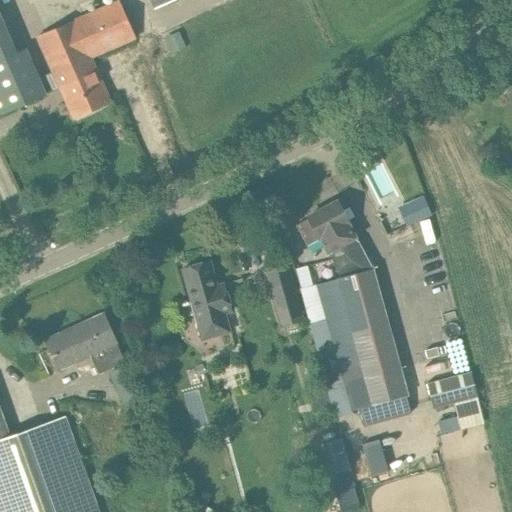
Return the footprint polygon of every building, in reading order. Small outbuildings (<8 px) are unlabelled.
[(110,102),(102,84),(90,58),(135,38),(119,1),(37,37),(65,100),(73,118),(110,102)] [(25,85),(0,28),(0,113),(43,95),(37,80),(25,85)] [(180,33),(165,40),(171,54),(186,47),(180,33)] [(421,198),(408,204),(416,221),(429,216),(421,198)] [(309,219),(297,225),(307,245),(320,238),(328,252),(338,272),(337,272),(341,278),(319,284),(318,284),(334,343),(317,348),(336,416),(369,406),(373,422),(409,412),(405,397),(407,396),(372,270),(373,269),(358,241),(355,242),(353,239),(355,238),(348,224),(349,223),(337,201),(319,210),(308,217),(309,219)] [(216,286),(209,261),(182,269),(202,339),(229,331),(224,313),(231,311),(224,284),(216,286)] [(287,265),(267,271),(271,285),(279,313),(299,307),(291,279),(287,265)] [(64,339),(62,333),(45,340),(53,358),(58,370),(90,356),(98,374),(125,362),(111,332),(103,314),(101,315),(102,316),(70,330),(72,335),(64,339)] [(144,393),(131,363),(110,373),(122,402),(144,393)] [(475,398),(468,372),(426,383),(433,409),(475,398)] [(99,511),(91,489),(63,416),(10,437),(0,410),(0,511),(99,511)] [(345,437),(326,441),(333,473),(353,469),(345,437)] [(363,444),(372,476),(388,471),(379,439),(363,444)] [(194,501),(190,510),(194,511),(214,511),(215,511),(207,507),(194,501)]
